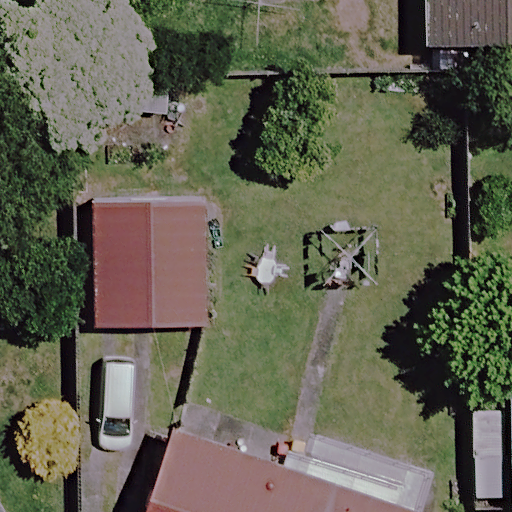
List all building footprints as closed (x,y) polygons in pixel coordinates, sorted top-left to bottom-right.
[(511,0),(423,0),(423,45),(511,45),(511,0)] [(200,327),(204,210),(96,206),(92,324),(200,327)] [(511,511),(511,345),(508,346),(510,419),(469,419),(471,497),(510,496),(509,511),(511,511)] [(406,511),(175,438),(151,511),(406,511)] [(0,511),(18,511),(0,487),(0,511)]
